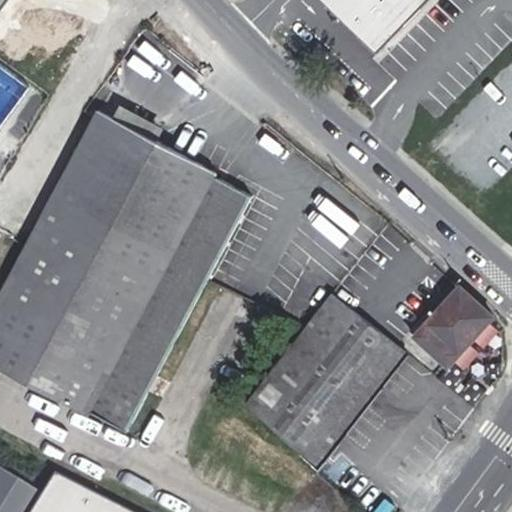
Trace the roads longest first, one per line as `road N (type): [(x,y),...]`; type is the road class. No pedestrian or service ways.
road 1 (residential): [(210,0),(511,302)]
road 2 (unknown): [(240,511),(0,396)]
road 3 (unknown): [(138,0),(10,204)]
road 4 (unknown): [(439,511),(390,470),(384,451),(434,380)]
